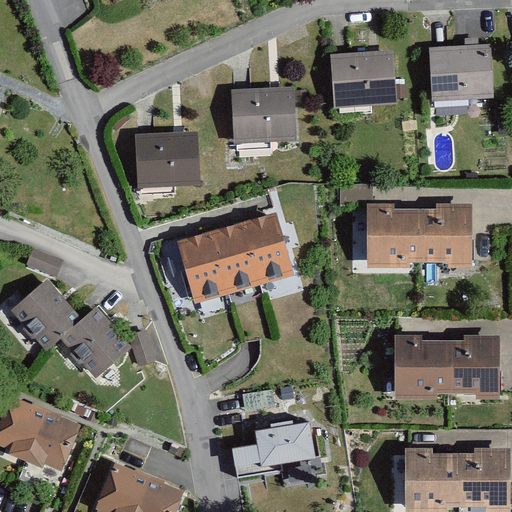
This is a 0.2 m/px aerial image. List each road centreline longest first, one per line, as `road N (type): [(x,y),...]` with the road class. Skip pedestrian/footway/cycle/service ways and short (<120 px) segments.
road 1 (residential): [(210,511),(146,278),(36,0)]
road 2 (unknown): [(511,199),(383,191)]
